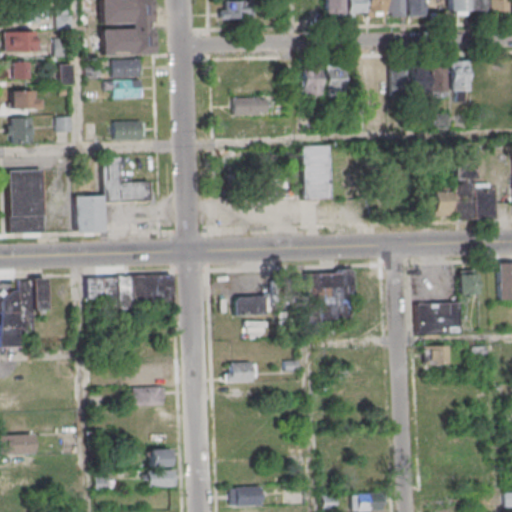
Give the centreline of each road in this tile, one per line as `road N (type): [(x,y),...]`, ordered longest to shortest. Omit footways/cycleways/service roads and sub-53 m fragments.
road 1 (residential): [(197,511),(177,0)]
road 2 (tertiary): [(511,241),(0,256)]
road 3 (residential): [(179,46),(511,37)]
road 4 (residential): [(408,511),(395,244)]
